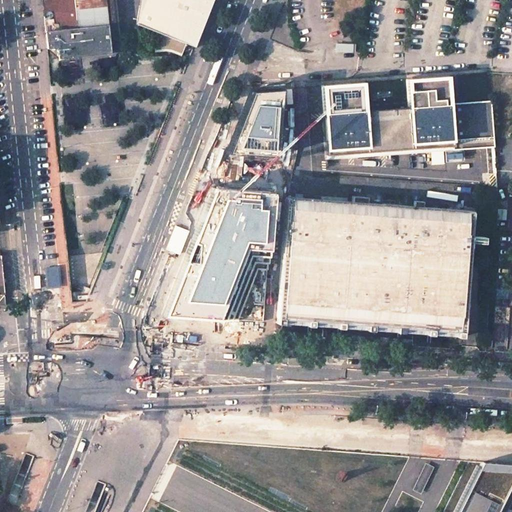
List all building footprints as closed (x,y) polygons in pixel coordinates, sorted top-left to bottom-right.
[(140,0),(136,23),(165,35),(153,36),(155,51),(168,50),(181,55),(186,43),(194,46),(211,0),(140,0)] [(362,84),(322,87),(324,119),(323,119),(326,156),(327,155),(327,159),(491,147),(494,147),(490,101),(449,104),(450,104),(448,104),(446,77),(406,80),(408,107),(364,110),(362,84)] [(118,123),(116,100),(108,100),(107,91),(97,92),(97,103),(89,104),(90,120),(99,119),(100,124),(118,123)] [(287,91),(256,93),(233,154),(281,157),(287,91)] [(171,316),(265,321),(273,194),(219,190),(171,316)] [(352,201),(285,196),(277,322),(323,326),(322,336),(326,336),(327,326),(412,333),(411,343),(415,343),(416,334),(462,337),(471,210),(422,206),(422,201),(413,200),(413,206),(366,202),(366,197),(352,196),(352,201)] [(456,511),(505,511),(511,498),(511,462),(502,462),(478,460),(456,511)] [(434,469),(425,465),(411,491),(421,496),(434,469)]
